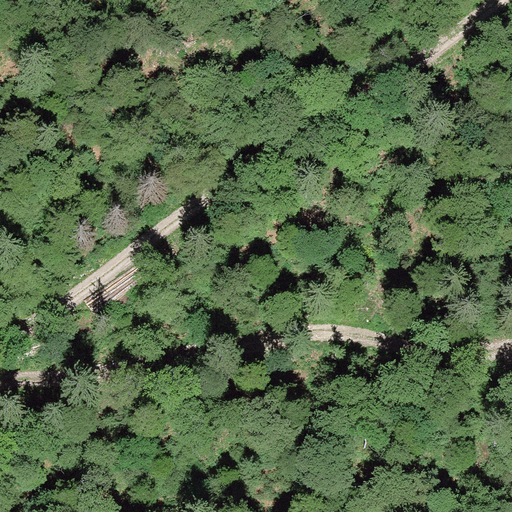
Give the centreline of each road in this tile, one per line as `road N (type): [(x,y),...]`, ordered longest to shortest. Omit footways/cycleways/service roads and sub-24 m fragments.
road 1 (track): [(0,343),(139,252),(263,152),(450,51),(510,0)]
road 2 (track): [(511,339),(467,349),(283,334),(0,382)]
